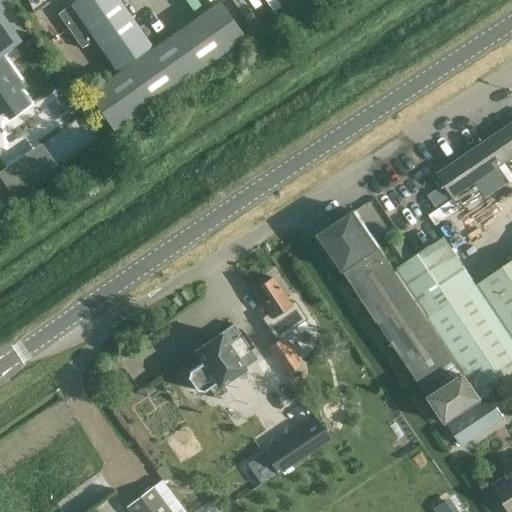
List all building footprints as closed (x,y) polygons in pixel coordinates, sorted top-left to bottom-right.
[(117,0),(78,0),(71,5),(117,72),(151,48),(117,0)] [(219,3),(87,96),(111,130),(243,37),(219,3)] [(66,7),(56,15),(80,49),(91,42),(66,7)] [(0,55),(1,55),(19,41),(0,14),(0,55)] [(1,55),(0,55),(0,111),(2,110),(7,117),(28,103),(18,89),(23,86),(1,55)] [(511,123),(438,174),(454,198),(511,158),(511,123)] [(89,128),(75,138),(84,150),(97,140),(89,128)] [(40,144),(0,171),(0,179),(14,200),(58,170),(40,144)] [(344,272),(380,248),(355,212),(319,236),(344,272)] [(401,241),(388,249),(403,271),(416,263),(401,241)] [(511,261),(476,285),(447,243),(398,275),(380,248),(344,272),(446,423),(511,378),(511,261)] [(291,306),(284,295),(272,279),(254,291),(270,315),(263,320),(275,337),(300,320),(290,306),(291,306)] [(258,361),(245,341),(233,325),(194,352),(202,363),(189,372),(188,379),(196,391),(202,393),(208,389),(215,398),(225,392),(219,384),(248,364),(250,366),(258,361)] [(287,376),(299,368),(282,343),(270,351),(274,357),(287,376)] [(461,447),(504,418),(490,398),(447,426),(461,447)] [(316,419),(263,454),(276,475),(277,476),(292,467),(305,458),(331,441),(329,439),(316,419)] [(511,511),(511,473),(493,486),(510,511),(511,511)] [(168,509),(165,505),(152,488),(125,508),(128,511),(181,511),(175,504),(168,509)]
